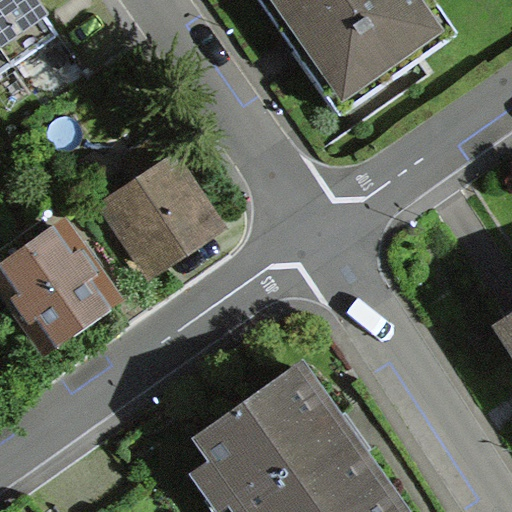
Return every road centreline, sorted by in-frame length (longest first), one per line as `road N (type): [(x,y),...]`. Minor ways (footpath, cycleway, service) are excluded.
road 1 (residential): [(0,459),(315,237)]
road 2 (residential): [(315,237),(505,511)]
road 3 (residential): [(151,0),(315,237)]
road 4 (residential): [(315,237),(511,96)]
